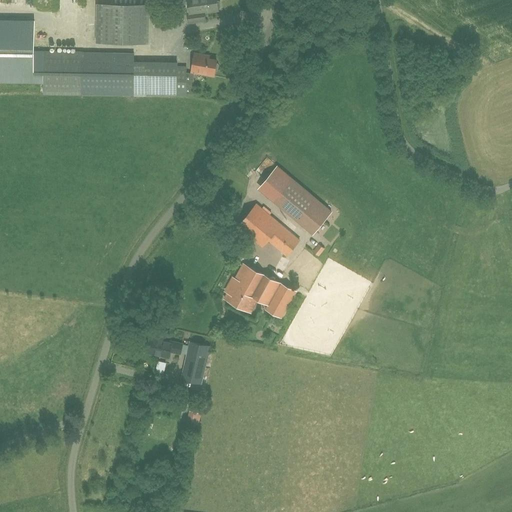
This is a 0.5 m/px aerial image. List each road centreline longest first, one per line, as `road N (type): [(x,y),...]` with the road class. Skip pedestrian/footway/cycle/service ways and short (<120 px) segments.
road 1 (unclassified): [(76,511),(79,436),(140,256),(190,195),(283,0)]
road 2 (unclassified): [(511,188),(496,193),(468,185),(412,152),(371,0)]
